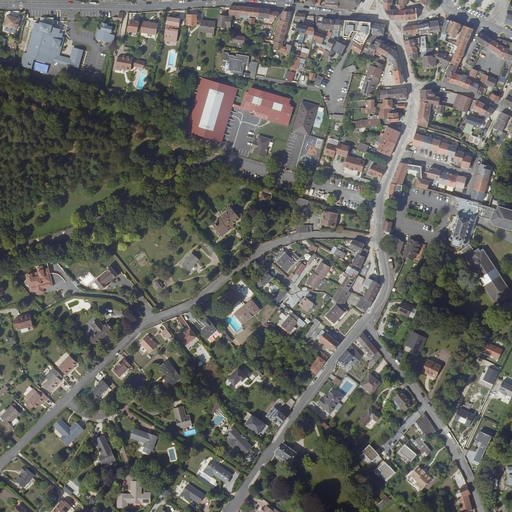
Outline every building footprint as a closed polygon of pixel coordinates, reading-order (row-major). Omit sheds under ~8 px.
[(338,0),(338,4),(337,8),(337,9),(354,11),(356,7),(339,0),(338,0)] [(230,6),(229,14),(235,15),(241,16),(242,7),(230,6)] [(390,11),(384,11),(391,20),(393,21),(393,10),(392,10),(392,6),(390,6),(390,11)] [(260,9),(242,7),(241,16),(258,18),(260,9)] [(270,10),(260,9),(258,18),(269,19),(270,11),(270,10)] [(404,11),(405,21),(417,19),(416,9),(409,10),(404,11)] [(270,11),(269,19),(274,20),(275,18),(276,18),(277,15),(278,15),(278,12),(270,11)] [(291,13),(282,11),(281,21),(288,23),(290,17),(291,13)] [(305,14),(295,13),(293,19),(300,20),(299,25),(303,26),(305,16),(305,14)] [(197,16),(186,15),(186,25),(196,26),(197,16)] [(5,26),(16,29),(17,29),(19,19),(7,16),(4,26),(5,26)] [(231,17),(218,16),(217,27),(227,28),(226,28),(231,29),(231,17)] [(174,26),(179,26),(180,19),(167,18),(164,40),(176,42),(178,31),(174,30),(174,26)] [(20,65),(45,72),(47,66),(32,62),(33,59),(53,65),(53,62),(77,69),(82,51),(74,49),(70,62),(55,57),(63,31),(59,29),(60,26),(58,25),(58,21),(53,21),(53,19),(40,19),(40,21),(28,21),(26,27),(33,30),(26,54),(23,53),(20,65)] [(137,33),(139,21),(130,19),(128,31),(137,33)] [(322,23),(316,23),(316,29),(327,30),(328,20),(322,19),(322,23)] [(288,23),(281,21),(279,20),(277,26),(287,29),(288,23)] [(340,21),(334,20),(333,30),(332,33),(330,38),(333,40),(337,32),(337,31),(339,31),(340,21)] [(450,21),(445,20),(443,26),(441,35),(440,40),(445,42),(447,32),(450,21)] [(158,24),(142,21),(140,32),(156,35),(158,24)] [(201,21),(199,32),(214,34),(215,22),(201,21)] [(355,22),(346,21),(345,31),(344,40),(347,40),(347,39),(352,32),(354,32),(355,22)] [(428,23),(428,24),(429,32),(435,32),(440,31),(438,21),(428,23)] [(473,30),(450,21),(447,32),(453,34),(452,36),(455,38),(458,30),(461,32),(455,45),(465,50),(473,30)] [(370,23),(355,22),(354,32),(356,32),(354,36),(352,39),(355,43),(358,45),(361,46),(362,44),(363,45),(367,38),(369,34),(370,23)] [(113,26),(102,23),(100,30),(98,29),(96,39),(108,42),(110,32),(111,33),(113,26)] [(385,26),(370,23),(369,34),(383,36),(385,26)] [(297,24),(295,31),(305,34),(306,26),(303,26),(299,25),(297,24)] [(428,24),(416,26),(417,34),(429,33),(429,32),(428,24)] [(287,29),(277,26),(276,31),(286,34),(287,29)] [(307,27),(306,26),(305,34),(309,35),(313,36),(314,32),(314,28),(310,27),(307,27)] [(413,37),(412,27),(403,27),(404,38),(408,37),(413,37)] [(231,31),(230,43),(244,45),(245,38),(234,36),(235,31),(231,31)] [(286,34),(276,31),(273,42),(275,42),(283,44),(284,38),(286,34)] [(325,36),(314,32),(313,36),(312,38),(313,38),(316,40),(315,43),(320,45),(321,45),(325,36)] [(491,40),(479,33),(475,42),(483,46),(487,48),(491,40)] [(333,40),(330,38),(326,47),(325,49),(324,51),(326,52),(328,48),(331,49),(334,41),(333,40)] [(496,43),(491,40),(487,48),(499,56),(498,57),(501,59),(502,57),(505,58),(509,49),(511,44),(498,39),(496,43)] [(381,44),(382,42),(376,40),(372,49),(376,51),(381,44)] [(343,45),(334,41),(331,49),(333,50),(332,51),(331,53),(334,54),(335,50),(341,53),(346,44),(344,43),(343,45)] [(282,47),(283,44),(275,42),(274,49),(281,51),(281,52),(290,54),(292,46),(286,45),(286,47),(282,47)] [(358,45),(355,43),(351,49),(359,55),(360,53),(361,54),(361,53),(360,53),(361,51),(362,51),(361,51),(362,49),(363,49),(362,48),(362,46),(363,47),(363,46),(363,45),(362,44),(361,46),(358,45)] [(390,49),(381,44),(376,51),(374,54),(378,56),(379,53),(385,57),(390,49)] [(465,50),(455,45),(454,45),(453,48),(451,53),(454,55),(454,54),(462,57),(463,53),(465,50)] [(413,48),(406,47),(409,59),(418,59),(417,53),(417,49),(417,48),(413,48)] [(427,57),(426,49),(426,48),(420,49),(417,49),(417,53),(421,53),(421,57),(423,57),(427,57)] [(388,60),(393,65),(398,59),(399,58),(396,52),(390,49),(385,57),(389,59),(388,60)] [(247,71),(249,56),(236,54),(236,56),(229,55),(229,53),(223,52),(222,60),(229,61),(228,72),(243,74),(243,70),(247,71)] [(443,55),(438,53),(438,54),(432,55),(432,56),(427,57),(423,57),(423,68),(433,68),(433,66),(436,66),(435,61),(436,59),(440,61),(443,55)] [(143,66),(145,61),(133,56),(126,55),(126,56),(118,54),(115,67),(120,68),(120,66),(131,68),(131,64),(139,65),(138,67),(139,68),(140,68),(141,69),(142,68),(143,66)] [(460,63),(462,57),(454,54),(454,55),(452,59),(460,63)] [(303,72),(304,70),(297,68),(299,61),(304,62),(305,60),(295,57),(290,69),(303,72)] [(393,65),(394,71),(400,71),(401,71),(398,59),(393,65)] [(457,69),(460,63),(452,59),(450,66),(457,69)] [(472,67),(474,63),(473,63),(475,60),(475,59),(473,62),(472,62),(469,60),(466,64),(472,67)] [(349,73),(357,70),(354,64),(346,68),(349,73)] [(368,76),(379,78),(382,70),(375,67),(371,66),(368,76)] [(452,73),(455,74),(457,69),(450,66),(447,71),(452,73)] [(477,72),(472,69),(469,76),(474,78),(475,76),(476,75),(476,74),(477,72)] [(509,72),(503,69),(500,76),(506,79),(509,72)] [(292,82),(294,72),(287,71),(285,81),(292,82)] [(395,84),(402,84),(401,76),(400,71),(394,71),(393,71),(395,84)] [(442,83),(449,83),(452,73),(447,71),(442,83)] [(449,83),(455,85),(458,75),(455,74),(452,73),(449,83)] [(298,83),(306,84),(307,75),(300,74),(298,83)] [(455,85),(460,86),(461,84),(463,85),(465,79),(466,79),(467,76),(463,75),(462,77),(458,75),(455,85)] [(377,87),(378,82),(379,78),(368,76),(368,77),(366,76),(362,94),(372,97),(374,86),(377,87)] [(492,94),(499,98),(501,91),(504,83),(498,81),(488,76),(486,81),(485,85),(493,89),(493,90),(494,90),(492,94)] [(187,132),(222,142),(233,106),(259,113),(259,115),(283,123),(283,121),(288,119),(289,119),(293,108),(288,106),(290,100),(250,88),(249,94),(245,93),(241,105),(234,103),(237,90),(203,79),(187,132)] [(460,86),(468,90),(471,82),(472,81),(466,79),(465,79),(463,85),(461,84),(460,86)] [(468,90),(483,96),(485,94),(481,92),(483,88),(481,87),(479,87),(479,85),(476,84),(471,82),(468,90)] [(511,88),(503,102),(511,106),(511,88)] [(388,99),(406,98),(407,96),(406,89),(387,91),(388,98),(388,99)] [(431,96),(431,90),(420,91),(420,102),(431,104),(438,106),(440,98),(431,96)] [(489,99),(497,102),(499,98),(492,94),(489,99)] [(461,104),(463,96),(457,95),(452,108),(459,110),(461,104)] [(469,107),(472,99),(463,96),(461,104),(469,107)] [(374,109),(374,100),(365,101),(365,103),(366,103),(368,103),(368,106),(368,109),(374,109)] [(392,109),(392,100),(383,100),(383,104),(378,104),(378,109),(392,109)] [(473,110),(484,116),(486,111),(482,109),(484,105),(476,101),(473,110)] [(302,102),(293,129),(309,134),(317,107),(302,102)] [(431,104),(420,102),(417,121),(418,121),(417,125),(427,128),(428,124),(430,109),(431,104)] [(443,114),(444,107),(438,106),(431,104),(430,109),(438,110),(438,113),(443,114)] [(466,113),(469,107),(461,104),(459,110),(458,110),(466,113)] [(489,118),(494,110),(484,105),(482,109),(486,111),(484,116),(489,118)] [(375,120),(380,120),(380,119),(388,119),(389,122),(398,122),(397,114),(392,114),(392,110),(393,110),(393,109),(392,109),(378,109),(374,109),(368,109),(361,109),(361,114),(373,114),(373,112),(377,112),(377,116),(375,116),(375,120)] [(502,132),(509,116),(501,113),(493,129),(500,132),(499,134),(501,135),(502,132)] [(467,123),(473,126),(479,128),(483,120),(481,119),(481,120),(468,116),(465,122),(464,123),(467,124),(467,123)] [(463,132),(469,134),(473,126),(467,123),(467,124),(465,128),(463,132)] [(382,139),(395,145),(400,132),(387,127),(382,139)] [(415,134),(412,144),(412,145),(417,146),(416,147),(424,150),(424,149),(434,151),(433,152),(454,158),(453,162),(457,163),(457,166),(469,169),(472,158),(464,156),(464,153),(456,151),(457,147),(440,143),(440,141),(415,134)] [(254,152),(266,155),(269,146),(272,147),(273,143),(271,142),(271,139),(259,135),(257,141),(255,140),(252,147),(255,148),(254,152)] [(315,147),(321,149),(323,140),(317,138),(315,147)] [(377,152),(390,157),(395,145),(382,139),(380,143),(377,152)] [(359,142),(356,150),(365,154),(368,146),(359,142)] [(324,153),(334,156),(334,154),(337,147),(328,143),(324,153)] [(346,159),(347,156),(350,149),(338,145),(337,147),(334,154),(341,156),(341,158),(346,159)] [(353,169),(361,172),(365,161),(347,156),(346,159),(344,166),(349,168),(353,169)] [(420,167),(399,163),(391,184),(389,194),(396,194),(397,193),(401,194),(402,186),(406,173),(408,170),(416,171),(416,177),(415,178),(417,179),(415,187),(427,190),(429,182),(421,180),(420,167)] [(377,176),(381,178),(385,168),(377,164),(376,167),(371,165),(367,174),(373,177),(374,174),(377,176)] [(487,166),(480,164),(471,199),(482,202),(491,171),(486,169),(487,166)] [(441,171),(429,168),(427,178),(438,181),(438,184),(454,188),(455,187),(463,190),(466,179),(458,176),(457,177),(453,176),(453,175),(446,173),(445,174),(441,173),(441,171)] [(307,207),(308,201),(295,197),(294,203),(307,207)] [(461,199),(457,210),(460,211),(459,214),(458,213),(456,214),(456,216),(457,217),(456,221),(455,226),(454,226),(453,229),(454,229),(453,233),(452,233),(451,237),(449,238),(449,240),(450,241),(451,241),(452,241),(451,245),(451,246),(460,249),(461,249),(461,248),(463,244),(463,245),(464,245),(466,245),(466,243),(465,242),(467,234),(469,233),(470,230),(469,229),(471,221),(472,221),(473,221),(475,215),(477,204),(461,199)] [(488,207),(477,204),(475,215),(477,216),(491,220),(490,223),(493,223),(492,225),(511,231),(511,210),(498,207),(497,210),(488,207)] [(229,227),(232,225),(239,219),(229,206),(225,210),(227,212),(212,224),(221,236),(229,230),(228,229),(230,227),(229,227)] [(334,218),(336,219),(337,213),(324,211),(321,225),(335,228),(336,222),(333,222),(334,218)] [(466,243),(466,245),(465,248),(470,245),(469,244),(469,242),(477,216),(475,215),(473,221),(472,221),(471,221),(469,229),(470,230),(469,233),(467,234),(465,242),(466,243)] [(391,224),(384,221),(383,231),(399,253),(403,243),(395,237),(395,238),(390,233),(390,232),(392,232),(392,230),(390,230),(391,224)] [(408,239),(402,258),(413,261),(415,256),(416,257),(419,248),(418,248),(419,243),(408,239)] [(364,258),(368,250),(363,248),(365,244),(353,240),(349,248),(360,254),(360,255),(364,258)] [(464,253),(462,254),(467,260),(466,261),(479,279),(478,280),(483,287),(483,286),(495,305),(511,294),(500,276),(500,275),(495,268),(482,250),(480,252),(478,249),(474,252),(470,245),(465,248),(462,250),(464,253)] [(318,250),(310,246),(308,250),(315,254),(318,250)] [(343,259),(346,253),(333,247),(330,253),(343,259)] [(192,253),(182,265),(189,271),(198,259),(192,253)] [(300,258),(295,254),(292,259),(286,254),(278,264),(286,271),(290,266),(291,267),(293,264),(292,263),(294,261),(296,262),(300,258)] [(315,255),(314,254),(307,264),(309,265),(315,255)] [(360,268),(364,258),(360,255),(357,254),(352,264),(360,268)] [(330,268),(321,262),(314,273),(313,273),(306,283),(314,289),(321,278),(322,279),(330,268)] [(293,274),(294,275),(297,277),(304,266),(300,264),(293,274)] [(48,274),(49,274),(48,268),(43,270),(42,266),(37,267),(38,273),(36,274),(36,273),(34,273),(34,275),(32,275),(32,274),(26,275),(27,280),(26,281),(26,282),(26,283),(27,284),(28,285),(29,285),(30,290),(32,289),(33,291),(35,290),(42,288),(52,286),(51,281),(50,281),(48,274)] [(106,271),(94,282),(101,290),(107,286),(106,284),(112,279),(113,279),(118,275),(110,266),(105,270),(106,271)] [(355,278),(357,275),(358,272),(351,268),(348,275),(355,278)] [(262,283),(263,283),(267,287),(268,288),(275,280),(269,274),(262,283)] [(288,278),(294,283),(298,277),(297,277),(294,275),(294,276),(291,274),(288,278)] [(340,287),(348,291),(354,281),(361,285),(364,279),(361,278),(357,275),(355,278),(348,275),(346,278),(342,285),(340,287)] [(362,298),(371,302),(380,285),(368,279),(364,285),(369,288),(367,291),(367,293),(365,292),(363,296),(362,298)] [(161,285),(160,283),(158,280),(155,283),(156,285),(154,286),(158,290),(159,289),(160,290),(163,287),(161,285)] [(263,283),(257,289),(262,293),(267,287),(263,283)] [(333,300),(341,306),(342,306),(347,298),(344,296),(348,291),(340,287),(333,300)] [(270,301),(276,306),(289,292),(286,289),(276,300),(274,297),(270,301)] [(312,302),(304,295),(296,306),(304,312),(312,302)] [(357,307),(365,312),(371,302),(362,298),(357,307)] [(252,301),(234,315),(242,325),(260,311),(252,301)] [(408,316),(413,319),(417,310),(412,308),(412,307),(402,302),(397,312),(407,317),(408,316)] [(205,303),(199,308),(207,318),(210,322),(214,319),(206,310),(209,307),(205,303)] [(344,313),(335,306),(326,316),(334,324),(344,313)] [(216,317),(209,307),(206,310),(214,319),(216,317)] [(300,317),(293,311),(282,326),(291,333),(295,327),(294,325),(300,317)] [(18,319),(13,320),(16,329),(20,327),(22,332),(23,333),(28,332),(29,330),(28,328),(33,326),(30,315),(18,318),(18,319)] [(210,322),(207,318),(202,322),(205,326),(204,326),(204,328),(205,328),(200,333),(207,340),(218,330),(215,326),(210,322)] [(314,318),(297,339),(304,342),(320,322),(314,318)] [(97,319),(90,324),(97,332),(88,338),(94,346),(113,330),(107,323),(103,326),(97,319)] [(218,330),(230,344),(233,341),(225,333),(225,332),(222,328),(221,329),(217,324),(215,326),(218,330)] [(195,337),(189,328),(178,336),(184,345),(195,337)] [(166,339),(171,336),(166,329),(161,332),(166,339)] [(316,337),(333,351),(339,344),(322,330),(316,337)] [(216,332),(209,338),(212,341),(219,335),(216,332)] [(421,349),(423,345),(426,339),(413,332),(406,346),(412,349),(411,351),(416,353),(417,351),(420,352),(421,349)] [(362,333),(356,339),(363,347),(369,341),(362,333)] [(148,335),(139,343),(149,353),(157,345),(148,335)] [(369,341),(363,347),(368,354),(370,356),(371,358),(377,352),(369,341)] [(350,346),(338,360),(343,365),(342,366),(344,368),(345,367),(351,360),(353,362),(355,365),(361,357),(350,346)] [(376,363),(381,356),(377,352),(371,358),(373,360),(376,363)] [(315,374),(316,375),(328,358),(322,353),(319,357),(309,369),(310,370),(308,372),(308,373),(308,374),(309,375),(309,376),(310,376),(312,376),(313,376),(315,374)] [(68,372),(73,367),(77,363),(70,356),(60,365),(61,365),(58,368),(66,376),(69,372),(68,372)] [(121,361),(117,365),(115,368),(112,370),(118,377),(128,369),(127,368),(130,366),(124,359),(121,362),(121,361)] [(431,375),(431,377),(435,379),(441,366),(427,360),(421,371),(431,375)] [(168,376),(167,376),(164,378),(170,386),(181,378),(168,361),(160,367),(166,375),(167,374),(168,376)] [(59,379),(62,376),(53,368),(44,377),(47,380),(42,385),(49,392),(61,381),(59,379)] [(227,379),(235,387),(238,385),(240,387),(248,378),(238,368),(227,379)] [(380,384),(369,376),(361,386),(372,395),(380,384)] [(336,378),(332,383),(337,387),(341,382),(336,378)] [(99,383),(91,391),(98,398),(109,387),(102,379),(99,382),(99,383)] [(511,395),(511,386),(502,381),(498,391),(502,393),(502,394),(507,396),(507,395),(511,397),(511,395)] [(0,391),(0,395),(1,396),(8,389),(5,386),(0,391)] [(27,400),(36,391),(33,389),(25,398),(27,400)] [(46,401),(48,399),(38,389),(36,391),(27,400),(35,409),(39,405),(44,400),(45,401),(46,401)] [(317,404),(321,407),(334,391),(332,389),(327,396),(325,400),(323,399),(322,398),(317,404)] [(334,391),(321,407),(327,412),(340,395),(334,391)] [(393,398),(390,402),(396,409),(399,407),(404,412),(405,411),(411,407),(409,403),(409,402),(401,392),(393,398)] [(340,395),(327,412),(330,414),(343,397),(340,395)] [(277,422),(280,425),(285,417),(278,411),(280,409),(275,405),(265,416),(270,420),(275,424),(277,422)] [(2,423),(10,431),(13,428),(10,425),(20,414),(12,406),(6,411),(7,412),(2,417),(5,420),(2,423)] [(183,407),(174,409),(178,428),(191,425),(189,415),(185,416),(183,407)] [(380,416),(369,408),(358,422),(365,427),(370,420),(372,420),(376,422),(380,416)] [(476,417),(459,409),(454,420),(471,428),(476,417)] [(250,414),(244,425),(262,436),(269,426),(250,414)] [(428,438),(437,431),(422,414),(414,421),(428,438)] [(61,420),(54,427),(63,436),(60,439),(67,446),(83,431),(76,424),(70,430),(61,420)] [(144,446),(152,449),(153,449),(157,437),(151,435),(150,436),(148,435),(149,434),(134,429),(131,438),(145,443),(143,446),(144,446)] [(227,436),(230,438),(236,431),(234,429),(227,436)] [(236,431),(230,438),(227,441),(234,448),(236,446),(245,454),(252,447),(236,431)] [(480,443),(480,444),(488,447),(493,437),(480,431),(475,440),(480,443)] [(428,439),(424,434),(411,444),(415,449),(423,442),(428,439)] [(103,437),(95,441),(102,455),(99,457),(103,466),(115,461),(103,437)] [(423,442),(415,449),(424,460),(431,452),(423,442)] [(275,455),(288,464),(289,465),(297,455),(282,444),(275,455)] [(374,466),(382,458),(369,445),(362,452),(374,466)] [(399,452),(412,463),(417,455),(405,445),(399,452)] [(275,455),(273,458),(285,466),(286,466),(288,464),(275,455)] [(211,461),(203,471),(212,477),(214,474),(226,482),(231,474),(211,461)] [(385,462),(383,464),(382,462),(374,469),(386,482),(395,473),(385,462)] [(20,471),(22,473),(23,474),(20,477),(15,482),(23,489),(27,483),(28,484),(34,476),(23,467),(20,471)] [(418,467),(409,476),(416,482),(414,485),(422,491),(432,480),(425,474),(425,473),(422,470),(421,471),(418,467)] [(131,495),(118,494),(117,508),(127,508),(127,503),(131,503),(131,504),(140,504),(140,503),(150,503),(150,494),(144,493),(144,495),(141,495),(141,483),(132,482),(131,495)] [(189,497),(190,498),(199,504),(204,496),(188,485),(180,496),(186,500),(189,497)] [(65,486),(62,489),(70,496),(72,493),(65,486)] [(468,511),(474,510),(467,486),(459,490),(460,494),(457,495),(461,511),(468,511)] [(379,497),(387,504),(390,500),(383,493),(379,497)] [(56,509),(55,509),(52,511),(66,511),(71,507),(63,500),(60,503),(61,504),(56,509)]
